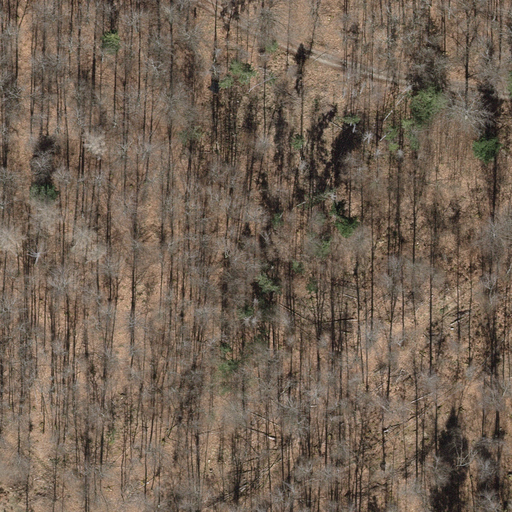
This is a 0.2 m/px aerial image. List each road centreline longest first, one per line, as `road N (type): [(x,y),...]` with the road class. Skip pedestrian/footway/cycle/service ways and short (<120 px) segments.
road 1 (track): [(259,511),(366,368),(511,265)]
road 2 (track): [(511,95),(296,47),(216,0)]
